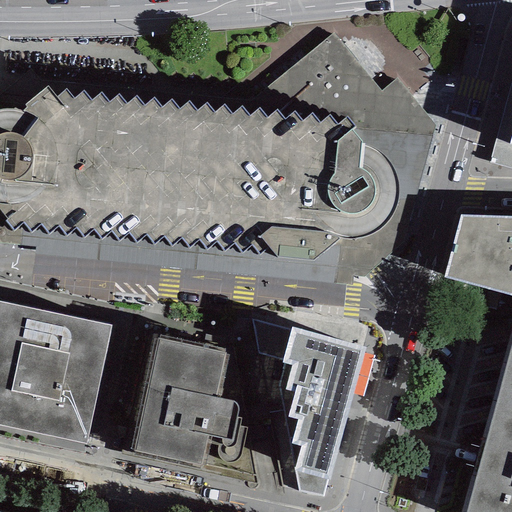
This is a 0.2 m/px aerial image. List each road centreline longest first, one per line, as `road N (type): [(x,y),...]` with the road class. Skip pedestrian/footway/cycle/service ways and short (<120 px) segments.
road 1 (secondary): [(359,511),(444,189)]
road 2 (secondary): [(328,0),(0,13)]
road 3 (residential): [(0,467),(222,511)]
road 4 (secondary): [(444,189),(497,0)]
